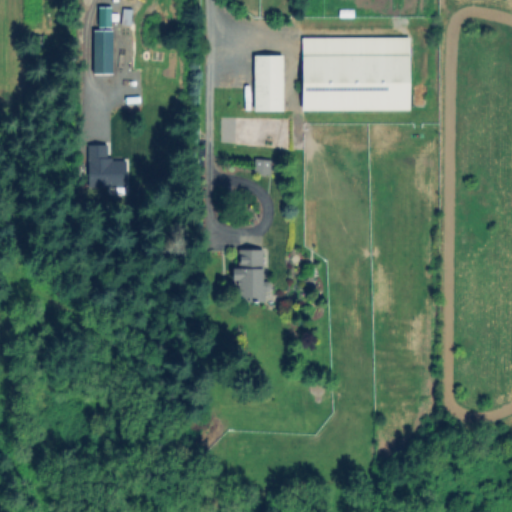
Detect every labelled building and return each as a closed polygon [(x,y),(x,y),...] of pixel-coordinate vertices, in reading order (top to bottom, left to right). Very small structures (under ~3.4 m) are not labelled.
[(109,6),(96,6),(97,26),(109,26),(109,6)] [(111,29),(92,29),(91,73),(110,73),(111,29)] [(410,39),(409,110),(301,109),(302,39),(410,39)] [(284,58),(283,110),(256,110),(256,58),(284,58)] [(125,187),(125,159),(106,159),(106,142),(84,141),(84,186),(125,187)] [(270,162),(270,174),(256,174),(256,162),(270,162)] [(267,250),(266,303),(235,303),(235,269),(241,269),(241,250),(267,250)]
